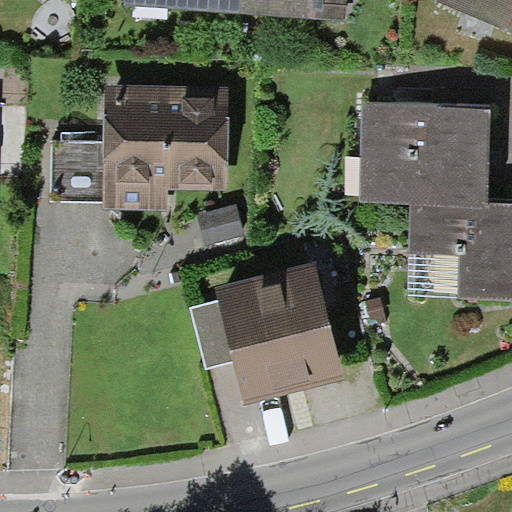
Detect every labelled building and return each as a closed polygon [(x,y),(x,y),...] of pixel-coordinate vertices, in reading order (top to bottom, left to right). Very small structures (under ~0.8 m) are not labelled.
[(126,0),(127,3),(348,16),(349,0),(126,0)] [(511,0),(446,0),(446,4),(511,27),(511,0)] [(182,185),(228,187),(231,91),(102,87),(101,126),(55,124),(53,201),(182,205),(182,185)] [(413,207),(486,208),(488,110),(367,108),(365,206),(413,207)] [(511,208),(486,208),(413,207),(411,299),(511,301),(511,208)] [(231,410),(337,380),(304,261),(198,291),(231,410)]
